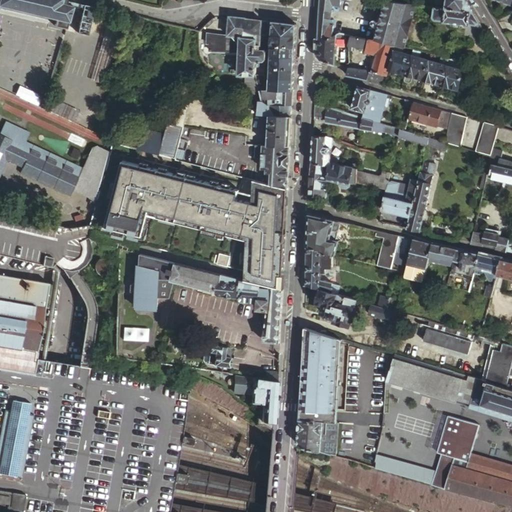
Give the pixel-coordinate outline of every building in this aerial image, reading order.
[(0,0),(0,7),(56,20),(55,25),(66,28),(75,2),(75,0),(74,0),(0,0)] [(340,0),(319,0),(319,10),(318,29),(331,32),(332,7),(340,8),(340,0)] [(387,0),(377,41),(395,44),(407,2),(394,0),(393,0),(387,0)] [(447,0),(446,8),(473,11),(466,0),(447,0)] [(511,0),(496,0),(511,7),(511,11),(511,12),(511,11),(511,0)] [(395,44),(405,46),(416,3),(407,2),(395,44)] [(477,25),(480,23),(473,11),(446,8),(435,6),(433,17),(435,20),(445,21),(445,22),(470,25),(470,24),(473,24),(477,25)] [(262,20),(230,16),(229,35),(210,33),(208,33),(207,43),(210,43),(209,50),(240,51),(239,73),(245,74),(256,74),(256,66),(259,66),(260,62),(261,62),(261,60),(264,60),(266,58),(267,51),(265,49),(261,49),(262,20)] [(286,23),(268,20),(267,34),(272,34),(272,40),(296,41),(296,35),(296,24),(286,23)] [(331,32),(318,29),(317,55),(320,60),(334,64),(334,56),(336,38),(336,33),(331,32)] [(350,35),(336,33),(336,38),(341,40),(341,46),(347,47),(347,45),(350,35)] [(346,74),(382,83),(384,75),(386,75),(388,69),(394,49),(395,44),(377,41),(350,35),(347,45),(348,45),(351,46),(365,50),(364,53),(375,56),(371,73),(348,67),(346,74)] [(296,41),(272,40),(271,51),(295,52),(296,41)] [(406,74),(412,54),(394,49),(388,69),(406,74)] [(295,63),(295,52),(271,51),(271,62),(295,63)] [(430,59),(412,54),(406,74),(404,80),(406,81),(410,83),(411,81),(413,76),(424,79),(430,59)] [(424,79),(441,84),(447,65),(430,59),(424,79)] [(295,63),(271,62),(270,75),(294,76),(295,63)] [(447,65),(441,84),(459,90),(463,70),(447,65)] [(254,91),(260,92),(256,74),(245,74),(244,90),(254,91)] [(256,74),(260,92),(264,92),(265,84),(265,78),(265,75),(256,74)] [(270,92),(294,93),(294,76),(270,75),(270,92)] [(369,97),(371,88),(357,85),(351,106),(365,110),(367,102),(368,102),(369,102),(370,102),(370,101),(371,100),(371,99),(370,98),(369,97)] [(40,116),(44,108),(0,87),(0,96),(13,102),(9,111),(32,121),(35,113),(40,116)] [(367,102),(365,110),(364,116),(368,117),(374,119),(379,121),(387,93),(371,88),(369,97),(370,98),(371,99),(371,100),(370,101),(370,102),(369,102),(368,102),(367,102)] [(261,97),(261,100),(269,104),(291,106),(293,106),(294,93),(270,92),(264,92),(260,92),(261,97)] [(194,97),(176,94),(169,123),(187,126),(188,122),(189,116),(191,110),(192,106),(194,97)] [(267,115),(271,115),(274,115),(269,104),(261,100),(258,100),(258,110),(258,114),(263,114),(267,115)] [(452,111),(412,101),(409,116),(448,126),(452,111)] [(315,103),(314,113),(325,114),(325,115),(340,119),(341,109),(326,105),(323,104),(315,103)] [(285,115),(291,116),(291,106),(269,104),(274,115),(276,115),(285,115)] [(374,119),(368,117),(364,116),(341,109),(340,119),(361,126),(372,129),(373,125),(374,119)] [(468,116),(452,111),(448,126),(444,141),(448,142),(461,146),(468,116)] [(269,146),(290,148),(290,142),(292,119),(292,116),(291,116),(285,115),(276,115),(274,115),(271,115),(270,119),(269,140),(269,146)] [(379,121),(374,119),(373,125),(381,127),(381,128),(400,134),(401,127),(379,121)] [(10,122),(6,120),(2,128),(7,130),(10,122)] [(499,125),(484,121),(476,150),(492,155),(494,147),(499,125)] [(73,190),(95,200),(106,161),(109,149),(96,144),(92,145),(83,166),(25,140),(29,131),(10,122),(7,130),(2,128),(0,132),(0,171),(6,159),(21,166),(19,172),(70,195),(73,190)] [(187,126),(169,123),(166,134),(161,153),(179,158),(179,155),(182,144),(183,142),(187,126)] [(401,127),(400,134),(399,135),(428,143),(430,136),(401,127)] [(161,154),(161,153),(166,134),(142,128),(138,147),(161,154)] [(326,136),(313,135),(312,164),(330,166),(330,164),(331,164),(339,165),(339,159),(331,158),(331,156),(329,154),(330,148),(332,149),(334,138),(326,136)] [(430,136),(428,143),(446,148),(448,142),(444,141),(430,136)] [(276,185),(288,188),(290,150),(290,148),(269,146),(256,145),(255,151),(255,157),(262,158),(262,164),(262,168),(264,169),(264,171),(268,171),(268,172),(270,172),(273,173),(273,177),(272,180),(272,184),(276,185)] [(494,147),(492,155),(490,162),(493,162),(490,175),(511,181),(511,160),(502,158),(504,150),(494,147)] [(244,279),(283,289),(284,271),(288,188),(276,185),(272,184),(256,180),(253,202),(236,198),(236,188),(127,160),(110,225),(153,236),(157,216),(174,220),(172,226),(200,234),(199,239),(237,249),(237,242),(247,245),(246,266),(245,272),(244,279)] [(436,164),(423,161),(421,170),(434,174),(436,164)] [(331,164),(328,179),(342,182),(341,184),(342,187),(347,188),(349,186),(350,184),(353,184),(354,181),(357,182),(358,170),(359,162),(354,162),(354,167),(351,166),(339,165),(331,164)] [(330,166),(312,164),(311,186),(311,195),(311,196),(323,199),(326,199),(328,189),(329,183),(328,182),(328,179),(331,164),(330,164),(330,166)] [(381,175),(358,170),(357,182),(387,188),(389,179),(391,171),(383,170),(382,173),(381,175)] [(409,215),(406,228),(420,231),(434,174),(421,170),(419,179),(409,215)] [(389,179),(387,188),(385,196),(382,209),(409,215),(419,179),(411,177),(406,194),(397,192),(400,182),(389,179)] [(335,190),(328,189),(326,199),(323,199),(323,202),(332,204),(335,190)] [(372,213),(380,215),(381,214),(382,209),(385,196),(376,194),(372,213)] [(46,220),(41,216),(0,206),(0,253),(17,258),(45,265),(48,262),(52,265),(54,266),(55,266),(56,267),(58,268),(61,269),(64,269),(67,269),(68,269),(72,269),(74,268),(76,268),(79,267),(83,264),(87,259),(89,256),(89,255),(89,253),(90,252),(90,251),(90,248),(90,244),(89,241),(88,239),(87,237),(85,235),(85,234),(83,232),(80,230),(75,228),(71,227),(66,226),(48,221),(48,220),(46,220)] [(308,215),(308,247),(331,252),(335,253),(338,240),(330,238),(332,229),(337,230),(339,229),(340,224),(339,221),(310,214),(308,215)] [(475,230),(472,243),(507,251),(510,238),(500,235),(501,232),(485,229),(485,232),(475,230)] [(412,238),(398,235),(394,250),(408,254),(412,238)] [(412,238),(408,254),(404,271),(423,277),(428,255),(431,243),(412,238)] [(456,248),(431,243),(428,255),(438,258),(438,256),(442,257),(441,262),(451,264),(456,248)] [(307,285),(321,289),(330,292),(332,282),(320,279),(320,270),(324,270),(324,269),(324,266),(330,266),(331,265),(331,252),(308,247),(307,285)] [(478,253),(456,248),(451,264),(462,267),(464,266),(465,262),(470,264),(463,288),(468,290),(470,284),(473,272),(475,264),(478,253)] [(281,339),(283,289),(261,283),(253,281),(244,279),(222,274),(214,272),(202,269),(176,262),(176,263),(140,253),(138,283),(131,282),(131,290),(138,290),(138,293),(137,307),(157,308),(158,297),(159,278),(165,278),(172,278),(172,279),(174,280),(215,290),(215,291),(216,291),(218,294),(225,295),(232,296),(232,295),(239,296),(242,299),(256,300),(258,297),(256,307),(266,307),(266,312),(265,326),(264,337),(264,338),(265,338),(281,339)] [(498,270),(501,259),(478,253),(475,264),(491,268),(498,270)] [(511,277),(511,261),(501,259),(498,270),(497,274),(511,277)] [(491,268),(475,264),(473,272),(488,276),(491,268)] [(440,280),(446,281),(448,274),(444,272),(442,273),(440,280)] [(0,368),(27,373),(28,368),(30,356),(43,283),(0,275),(0,368)] [(159,278),(158,297),(169,298),(172,286),(174,280),(172,279),(172,278),(165,278),(159,278)] [(483,294),(490,296),(495,280),(489,278),(483,294)] [(349,324),(356,299),(330,292),(321,289),(320,291),(318,290),(316,298),(318,299),(317,301),(324,303),(322,311),(323,312),(335,316),(334,320),(349,324)] [(380,294),(378,305),(387,307),(390,297),(380,294)] [(392,319),(395,310),(387,307),(378,305),(372,303),(369,313),(392,319)] [(467,353),(473,334),(428,320),(422,339),(467,353)] [(304,326),(302,379),(340,387),(342,337),(304,326)] [(482,380),(508,388),(511,375),(511,345),(494,340),(493,344),(482,380)] [(232,346),(210,342),(207,361),(229,366),(232,346)] [(480,379),(396,354),(387,379),(459,401),(459,399),(460,396),(473,401),(480,379)] [(72,363),(63,361),(30,356),(28,368),(27,373),(0,368),(0,511),(169,511),(170,511),(176,479),(177,471),(183,434),(191,389),(163,380),(132,373),(92,366),(86,365),(72,363)] [(223,372),(213,371),(212,378),(222,379),(223,372)] [(261,378),(278,380),(279,373),(262,371),(261,378)] [(263,420),(276,421),(278,395),(277,394),(278,380),(261,378),(235,374),(232,391),(251,394),(250,402),(265,404),(263,420)] [(302,379),(301,408),(338,412),(340,387),(302,379)] [(511,388),(508,388),(482,380),(480,379),(473,401),(473,403),(471,407),(483,410),(483,409),(511,417),(511,388)] [(382,396),(377,415),(384,415),(389,398),(382,396)] [(301,408),(300,418),(333,420),(338,421),(338,412),(301,408)] [(419,477),(448,485),(467,420),(449,414),(438,451),(442,452),(437,469),(436,472),(421,468),(419,477)] [(300,418),(299,444),(305,445),(331,453),(333,420),(300,418)] [(448,485),(511,502),(511,477),(468,466),(473,451),(481,424),(467,420),(448,485)] [(380,466),(419,477),(421,468),(436,472),(437,469),(388,456),(393,428),(384,427),(378,461),(380,461),(380,466)] [(183,434),(182,439),(193,442),(194,437),(183,434)] [(468,466),(511,477),(511,462),(473,451),(468,466)] [(177,471),(176,479),(186,481),(187,473),(177,471)]
